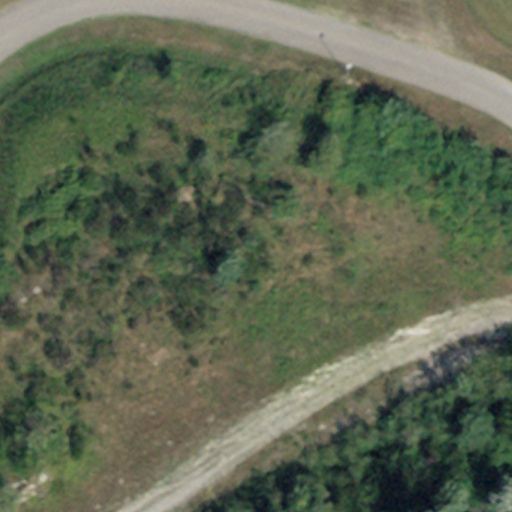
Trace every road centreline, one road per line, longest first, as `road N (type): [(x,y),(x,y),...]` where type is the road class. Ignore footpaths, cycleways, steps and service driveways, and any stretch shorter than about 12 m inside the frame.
road 1 (track): [(153,511),(342,380),(465,324),(511,319)]
road 2 (residential): [(192,0),(338,38),(511,107)]
